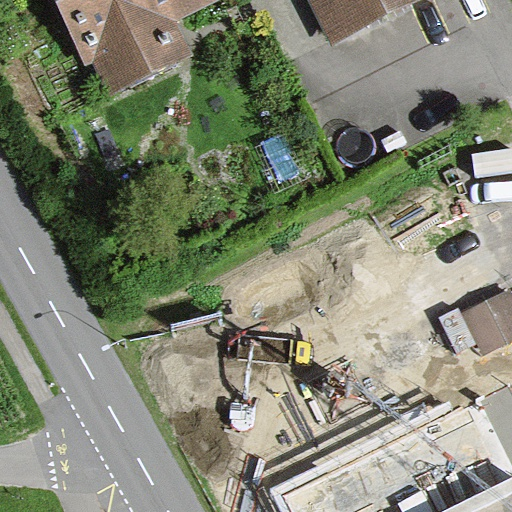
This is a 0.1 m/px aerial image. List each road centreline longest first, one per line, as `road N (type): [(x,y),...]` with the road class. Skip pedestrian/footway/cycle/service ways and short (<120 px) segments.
road 1 (primary): [(124,437),(0,210)]
road 2 (unclassified): [(124,437),(61,463),(0,462)]
